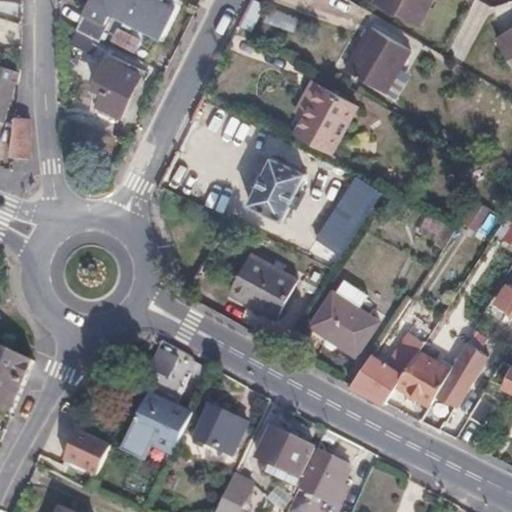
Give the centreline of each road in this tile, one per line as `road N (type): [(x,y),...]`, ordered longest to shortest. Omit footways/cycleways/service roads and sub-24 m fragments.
road 1 (secondary): [(143,303),(511,491)]
road 2 (tertiary): [(229,0),(119,220)]
road 3 (residential): [(62,221),(51,163),(47,0)]
road 4 (tertiary): [(79,332),(0,482)]
